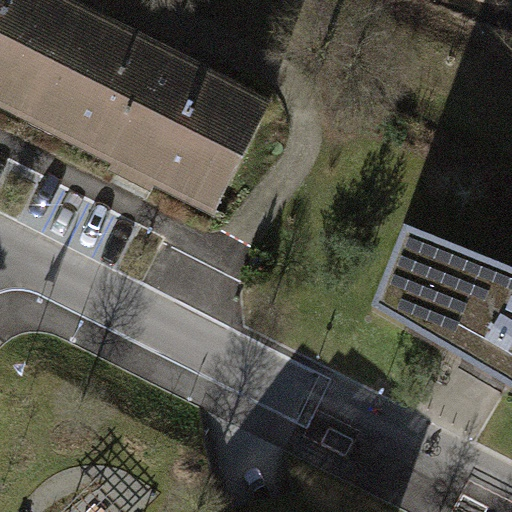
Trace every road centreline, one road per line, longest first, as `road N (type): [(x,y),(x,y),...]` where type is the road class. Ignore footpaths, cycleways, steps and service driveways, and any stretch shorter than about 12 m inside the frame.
road 1 (residential): [(511,486),(243,368)]
road 2 (residential): [(243,368),(0,243)]
